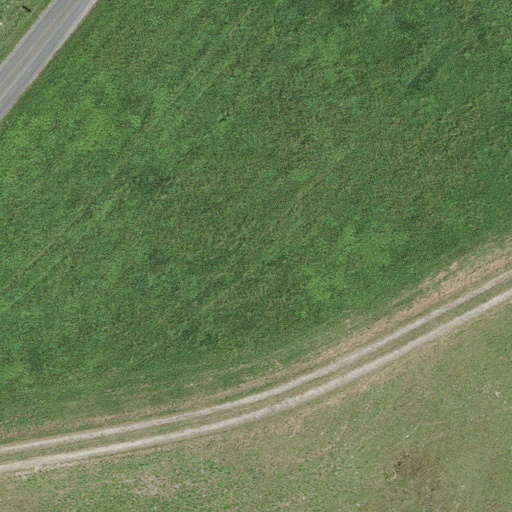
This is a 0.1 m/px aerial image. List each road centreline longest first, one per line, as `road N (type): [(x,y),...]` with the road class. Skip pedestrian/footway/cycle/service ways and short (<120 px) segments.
road 1 (track): [(0,458),(201,421),(271,399),(511,283)]
road 2 (unclassified): [(79,0),(0,101)]
